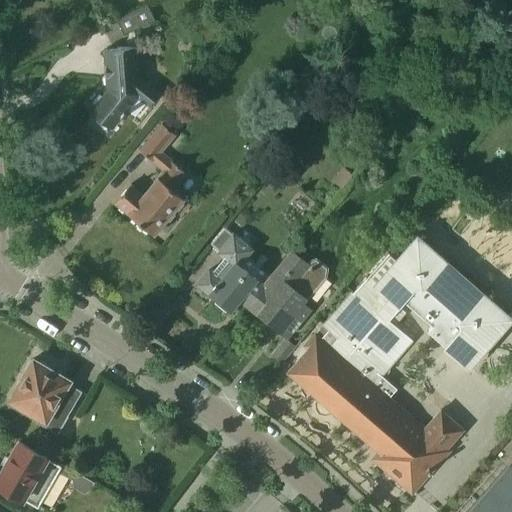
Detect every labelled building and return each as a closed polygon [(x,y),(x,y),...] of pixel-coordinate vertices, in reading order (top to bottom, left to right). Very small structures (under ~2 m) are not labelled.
[(147,4),(117,19),(124,34),(155,19),(147,4)] [(108,87),(107,93),(92,111),(112,128),(139,96),(151,105),(160,94),(139,77),(136,40),(105,42),(105,49),(108,87)] [(131,183),(115,202),(154,234),(175,209),(181,214),(190,203),(184,197),(185,196),(173,186),(186,171),(161,150),(176,132),(163,121),(139,150),(163,169),(143,193),(131,183)] [(250,303),(293,250),(289,247),(263,278),(243,262),(253,249),(233,233),(233,234),(225,227),(211,244),(219,250),(218,251),(226,258),(213,273),(209,270),(199,283),(231,310),(241,296),(250,303)] [(322,340),(321,339),(313,347),(292,371),(383,451),(376,458),(412,489),(428,472),(430,473),(434,469),(432,467),(447,450),(444,447),(460,429),(435,407),(419,425),(390,400),(398,391),(384,379),(413,346),(390,326),(405,309),(433,334),(429,338),(470,375),(511,327),(511,324),(415,240),(396,262),(389,256),(323,331),(327,335),(322,340)] [(250,303),(248,304),(273,325),(285,334),(306,309),(299,304),(303,299),(311,297),(327,277),(329,267),(316,257),(306,260),(293,250),(250,303)] [(308,343),(313,347),(321,339),(316,335),(308,343)] [(272,354),(283,363),(296,346),(285,338),(272,354)] [(43,360),(38,362),(34,359),(10,399),(44,419),(40,424),(58,434),(84,391),(68,382),(69,380),(51,369),(50,364),(43,360)] [(511,413),(499,428),(508,436),(511,431),(511,413)] [(0,486),(22,499),(23,498),(37,507),(62,465),(19,440),(0,473),(0,486)] [(511,511),(511,443),(451,511),(511,511)]
